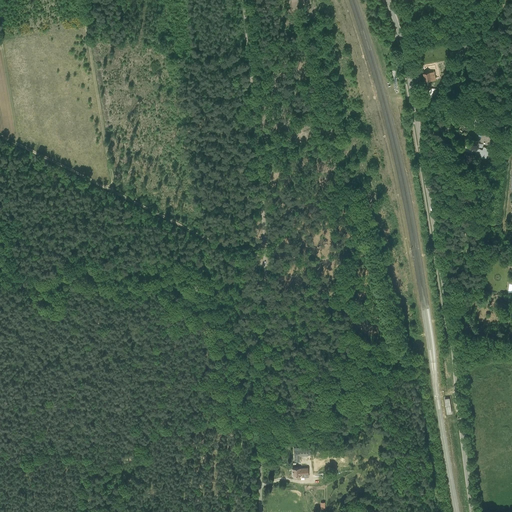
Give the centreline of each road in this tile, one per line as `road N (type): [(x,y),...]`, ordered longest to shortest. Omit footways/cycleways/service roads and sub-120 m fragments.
road 1 (track): [(243,0),(264,262),(0,136)]
road 2 (unclassified): [(453,343),(409,71),(389,0)]
road 3 (unclassified): [(260,511),(264,262)]
road 4 (unclassified): [(469,511),(453,343)]
road 5 (track): [(114,193),(89,30)]
